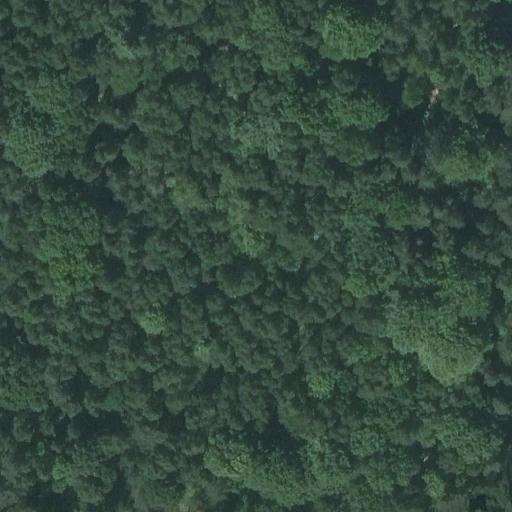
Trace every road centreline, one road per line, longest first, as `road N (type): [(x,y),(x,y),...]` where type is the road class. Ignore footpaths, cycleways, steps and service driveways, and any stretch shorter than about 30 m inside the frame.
road 1 (track): [(413,417),(344,0)]
road 2 (track): [(0,384),(413,417)]
